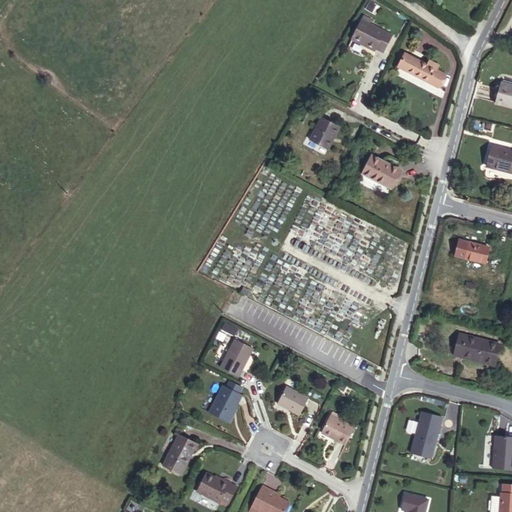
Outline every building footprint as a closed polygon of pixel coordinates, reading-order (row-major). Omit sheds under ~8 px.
[(370,2),(366,9),(371,12),(375,5),(370,2)] [(369,24),(361,20),(351,39),(363,46),(364,44),(368,45),(367,47),(375,52),(376,49),(384,53),(392,36),(369,24)] [(427,65),(405,54),(399,67),(438,87),(444,75),(436,70),(439,66),(429,61),(427,65)] [(511,85),(500,83),(495,103),(511,107),(511,85)] [(310,90),(304,99),(308,101),(314,92),(310,90)] [(310,140),(328,149),(339,127),(321,118),(310,140)] [(511,152),(492,147),(487,166),(511,172),(511,152)] [(349,164),(355,167),(361,155),(355,152),(349,164)] [(400,170),(372,156),(363,174),(391,189),(400,170)] [(459,240),(455,256),(485,263),(489,248),(459,240)] [(225,323),(222,329),(228,333),(231,326),(225,323)] [(459,334),(454,355),(495,365),(500,345),(459,334)] [(220,367),(239,377),(253,349),(235,339),(220,367)] [(230,381),(226,387),(239,393),(242,387),(230,381)] [(228,422),(242,395),(239,393),(226,387),(223,385),(209,412),(228,422)] [(286,388),(278,402),(291,408),(290,410),(300,415),(308,399),(286,388)] [(424,397),(423,401),(443,407),(444,403),(424,397)] [(411,453),(431,458),(442,417),(422,412),(411,453)] [(331,415),(322,431),(336,439),(335,440),(346,445),(355,427),(338,419),(331,415)] [(322,431),(321,433),(335,440),(336,439),(322,431)] [(493,469),(511,470),(511,436),(495,436),(493,469)] [(196,458),(178,449),(166,471),(185,480),(196,458)] [(198,491),(220,503),(221,500),(228,503),(237,487),(222,479),(221,481),(207,473),(198,491)] [(492,496),(490,511),(511,511),(511,485),(503,484),(502,493),(501,493),(501,497),(492,496)] [(263,486),(250,511),(258,511),(260,510),(263,511),(285,511),(290,503),(279,497),(280,495),(263,486)] [(401,510),(409,511),(410,511),(425,511),(428,500),(405,494),(401,510)]
